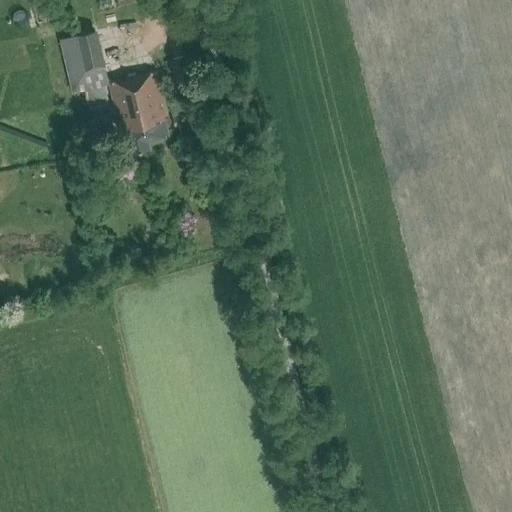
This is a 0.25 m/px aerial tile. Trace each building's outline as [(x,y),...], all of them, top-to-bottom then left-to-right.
[(71,90),(109,82),(97,28),(59,36),(71,90)] [(111,82),(109,82),(114,106),(117,105),(121,123),(119,124),(123,143),(129,142),(131,152),(149,149),(147,140),(167,135),(164,118),(167,117),(157,72),(111,81),(111,82)] [(170,103),(172,114),(187,111),(185,100),(170,103)] [(185,123),(183,114),(173,116),(175,126),(185,123)] [(98,199),(124,191),(120,178),(94,187),(98,199)]
